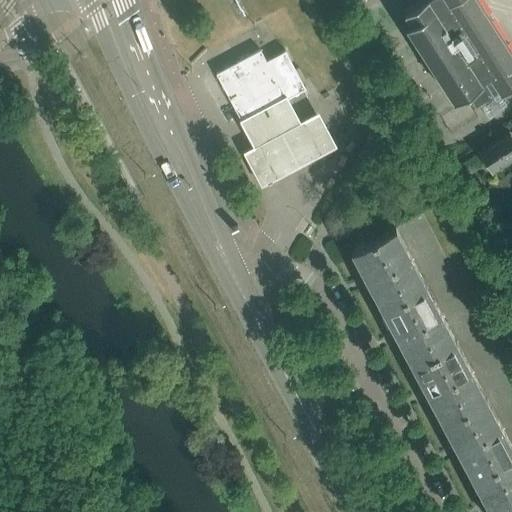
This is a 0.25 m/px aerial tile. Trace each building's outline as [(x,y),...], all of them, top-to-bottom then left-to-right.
[(468,90),(475,102),(498,86),(501,91),(511,83),(511,52),(478,0),(418,0),(408,7),(408,8),(404,11),(411,22),(405,25),(453,100),(468,90)] [(260,49),(216,73),(241,120),(240,121),(241,123),(288,98),(306,88),(303,84),(285,50),(281,52),(266,61),(260,49)] [(288,98),(241,123),(253,146),(243,151),(261,185),(336,145),(318,112),(300,121),(288,98)] [(511,131),(480,152),(492,171),(511,158),(511,131)] [(425,284),(396,228),(395,227),(351,250),(382,307),(426,284),(426,283),(425,284)] [(382,307),(399,340),(412,364),(457,340),(456,339),(456,340),(426,285),(427,284),(426,284),(382,307)] [(412,364),(430,397),(442,420),(486,396),(486,395),(485,396),(456,340),(457,340),(412,364)] [(486,396),(442,420),(472,477),(511,455),(511,445),(486,397),(487,397),(486,396)] [(491,511),(511,511),(511,455),(472,477),(491,511)]
